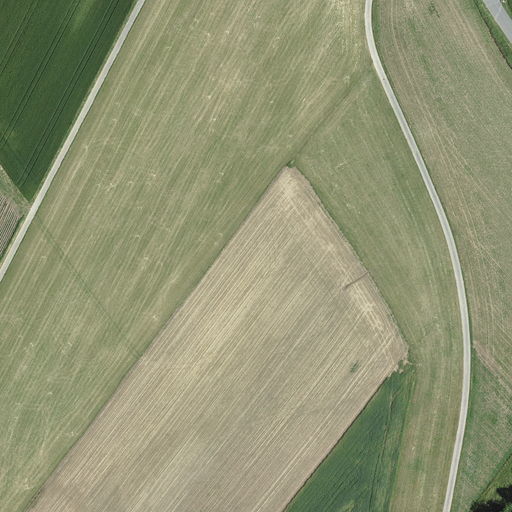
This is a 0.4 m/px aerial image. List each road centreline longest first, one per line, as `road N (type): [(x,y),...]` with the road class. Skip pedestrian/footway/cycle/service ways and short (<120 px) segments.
road 1 (track): [(445,511),(465,396),(463,299),(438,206),(375,58),(369,0)]
road 2 (track): [(142,0),(0,277)]
